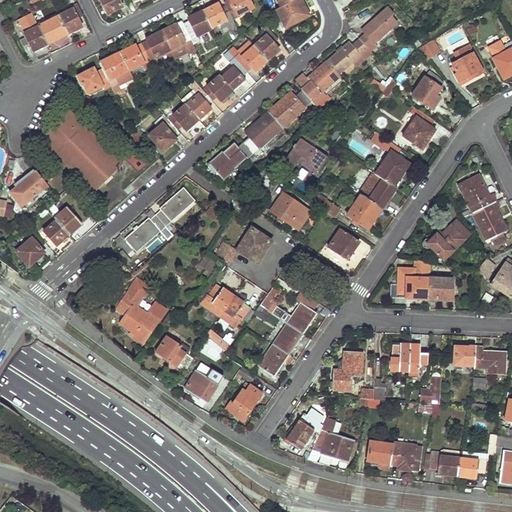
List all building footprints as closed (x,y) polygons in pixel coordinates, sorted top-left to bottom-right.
[(100,0),(108,15),(115,11),(114,8),(121,5),(118,0),(100,0)] [(229,0),(224,2),(227,7),(233,19),(254,9),(249,0),(229,0)] [(277,10),(286,28),(309,16),(300,0),(295,0),(281,7),(277,10)] [(73,10),(60,17),(69,35),(76,32),(74,29),(81,26),(78,19),(84,16),(78,4),(72,7),(73,10)] [(218,4),(203,11),(212,29),(220,25),(222,28),(227,25),(232,35),(239,31),(233,19),(227,7),(221,10),(218,4)] [(364,34),(359,39),(368,49),(371,52),(376,46),(374,44),(392,27),(396,23),(391,17),(393,15),(388,8),(379,15),(381,18),(378,21),(376,19),(362,31),(364,34)] [(190,21),(184,25),(194,45),(200,42),(198,37),(212,30),(212,29),(203,11),(196,15),(197,18),(190,21)] [(36,23),(31,13),(18,19),(23,30),(36,23)] [(59,16),(39,26),(39,28),(48,45),(58,40),(69,35),(60,17),(59,16)] [(194,45),(184,25),(177,28),(176,27),(169,31),(168,29),(162,32),(171,51),(175,59),(188,53),(189,55),(197,51),(194,45)] [(265,25),(259,30),(266,36),(254,47),(267,61),(273,56),(271,54),(277,48),(273,44),(278,39),(265,25)] [(18,35),(24,47),(30,44),(33,50),(40,47),(41,49),(48,45),(39,28),(25,35),(24,32),(18,35)] [(171,51),(162,32),(154,36),(155,38),(148,41),(142,44),(150,61),(161,56),(164,64),(175,59),(171,51)] [(349,43),(327,61),(339,75),(353,62),(368,49),(359,39),(352,46),(349,43)] [(427,47),(432,56),(439,52),(432,41),(425,45),(427,47)] [(511,47),(511,42),(511,41),(502,46),(505,52),(511,47)] [(250,42),(238,52),(242,57),(254,47),(250,42)] [(502,46),(499,42),(488,48),(494,58),(500,69),(498,70),(503,79),(511,74),(511,47),(505,52),(502,46)] [(129,49),(120,53),(130,72),(144,64),(150,61),(142,44),(136,47),(130,51),(129,49)] [(419,52),(426,60),(432,56),(427,47),(425,45),(417,50),(419,52)] [(454,53),(458,60),(472,52),(469,46),(454,53)] [(234,48),(229,52),(246,72),(251,68),(252,70),(259,65),(260,66),(267,61),(254,47),(242,57),(238,52),(234,48)] [(371,52),(368,49),(353,62),(357,67),(372,53),(371,52)] [(233,67),(221,77),(233,91),(245,80),(242,76),(246,72),(229,52),(224,56),(233,67)] [(483,73),(472,52),(458,60),(459,63),(452,66),(456,73),(454,75),(458,83),(468,78),(470,80),(483,73)] [(109,59),(100,63),(103,69),(103,70),(111,86),(115,95),(122,91),(119,87),(133,80),(130,72),(120,53),(109,59)] [(153,67),(150,61),(144,64),(147,70),(153,67)] [(344,80),(341,77),(339,75),(327,61),(307,78),(310,82),(301,91),(311,102),(312,102),(314,106),(318,103),(327,95),(344,80)] [(94,69),(78,77),(82,86),(84,85),(89,94),(102,87),(104,90),(111,86),(103,70),(103,69),(96,72),(94,69)] [(435,75),(429,71),(416,89),(412,96),(432,109),(440,98),(436,96),(440,88),(443,84),(435,75)] [(220,76),(203,91),(207,96),(211,100),(216,96),(221,102),(233,91),(221,77),(220,76)] [(387,87),(391,81),(385,77),(380,83),(387,87)] [(459,86),(470,80),(468,78),(458,83),(459,86)] [(391,81),(387,87),(391,90),(396,84),(391,81)] [(195,82),(190,86),(194,91),(198,95),(194,99),(186,106),(199,120),(211,110),(207,104),(203,100),(207,96),(203,91),(195,82)] [(387,87),(380,83),(377,88),(383,92),(387,87)] [(382,93),(387,96),(391,91),(391,90),(387,87),(383,92),(382,93)] [(445,91),(440,88),(436,96),(440,98),(445,91)] [(190,94),(194,99),(198,95),(194,91),(190,94)] [(295,97),(291,93),(283,100),(284,102),(271,114),(282,127),(311,102),(301,91),(295,97)] [(329,98),(327,95),(318,103),(321,107),(328,102),(329,98)] [(284,102),(283,100),(269,112),(271,114),(284,102)] [(186,105),(168,120),(178,130),(182,126),(187,131),(199,120),(186,106),(186,105)] [(416,117),(403,137),(415,145),(421,135),(429,140),(436,130),(430,126),(433,121),(414,107),(410,113),(416,117)] [(244,134),(248,138),(243,143),(252,153),(282,127),(271,114),(269,112),(244,134)] [(69,114),(44,139),(91,186),(116,161),(69,114)] [(161,126),(149,136),(163,152),(170,146),(169,144),(175,138),(176,139),(181,134),(178,130),(168,120),(164,115),(157,122),(161,126)] [(325,131),(321,137),(328,141),(332,135),(325,131)] [(370,140),(383,148),(389,141),(375,132),(370,140)] [(429,140),(421,135),(415,145),(422,150),(429,140)] [(328,158),(300,139),(296,145),(294,144),(292,147),(294,148),(287,158),(286,160),(295,167),(298,162),(302,164),(317,175),(319,171),(328,158)] [(252,153),(243,143),(238,148),(234,143),(208,166),(214,173),(216,172),(223,179),(246,158),(252,153)] [(409,163),(390,151),(375,174),(396,188),(400,182),(397,180),(409,163)] [(258,159),(252,153),(246,158),(251,164),(258,159)] [(120,165),(116,161),(91,186),(95,189),(120,165)] [(49,187),(37,172),(11,194),(17,201),(24,195),(30,202),(32,203),(35,201),(34,199),(49,187)] [(372,172),(358,193),(360,195),(382,209),(389,199),(396,188),(375,174),(372,172)] [(464,218),(472,213),(496,202),(492,195),(489,196),(479,175),(459,185),(471,210),(462,214),(464,218)] [(161,210),(156,215),(166,227),(195,201),(183,187),(174,196),(175,198),(172,201),(170,199),(159,209),(161,210)] [(283,194),(271,212),(290,225),(298,231),(311,212),(283,194)] [(30,202),(24,195),(17,201),(23,208),(30,202)] [(320,195),(314,204),(324,211),(333,217),(339,209),(325,199),(325,198),(320,195)] [(382,209),(360,195),(346,215),(353,220),(368,230),(369,229),(382,209)] [(472,213),(486,241),(492,238),(496,245),(505,241),(501,233),(507,231),(496,210),(499,209),(496,202),(472,213)] [(224,209),(217,203),(209,212),(216,218),(224,209)] [(14,207),(6,205),(4,217),(11,218),(14,207)] [(68,208),(55,219),(57,221),(69,236),(74,231),(81,239),(88,232),(68,208)] [(125,239),(137,253),(166,227),(156,215),(150,220),(149,218),(138,228),(139,229),(136,232),(134,231),(125,239)] [(69,236),(57,221),(44,232),(53,243),(48,246),(59,258),(64,253),(58,246),(57,247),(55,245),(61,239),(63,242),(69,236)] [(430,247),(443,260),(469,235),(456,221),(442,234),(439,238),(436,235),(431,241),(430,240),(429,240),(428,239),(426,239),(425,239),(424,240),(423,241),(423,242),(422,243),(422,244),(422,245),(423,246),(423,247),(424,248),(425,248),(426,248),(428,248),(429,248),(430,247)] [(272,242),(252,228),(237,251),(257,264),(272,242)] [(328,248),(347,261),(353,252),(348,248),(349,246),(352,248),(357,240),(340,229),(328,248)] [(32,239),(16,253),(27,265),(33,259),(36,262),(45,254),(53,263),(59,258),(48,246),(43,252),(32,239)] [(237,251),(223,242),(214,257),(228,266),(237,251)] [(211,260),(205,256),(196,268),(201,272),(204,267),(205,268),(211,260)] [(36,262),(33,259),(27,265),(29,268),(36,262)] [(495,265),(487,259),(477,271),(485,278),(495,265)] [(490,285),(511,298),(511,296),(511,262),(507,259),(490,285)] [(215,262),(211,260),(205,268),(209,270),(215,262)] [(398,268),(397,294),(421,295),(420,302),(429,302),(430,279),(431,271),(426,271),(426,279),(415,278),(415,269),(398,268)] [(452,280),(430,279),(429,302),(429,306),(437,307),(437,301),(451,301),(452,280)] [(118,307),(117,309),(126,315),(120,323),(136,334),(134,337),(144,344),(166,311),(155,304),(150,312),(152,313),(150,316),(133,305),(135,303),(139,297),(142,298),(150,287),(141,281),(138,284),(133,292),(130,290),(128,292),(118,307)] [(138,284),(135,282),(130,290),(133,292),(138,284)] [(214,288),(208,284),(196,300),(219,316),(233,297),(230,295),(230,294),(217,284),(214,288)] [(274,285),(259,306),(265,309),(266,310),(281,289),(274,285)] [(118,307),(128,292),(126,291),(116,305),(118,307)] [(236,300),(233,297),(219,316),(236,329),(251,308),(237,299),(236,300)] [(301,303),(287,324),(303,335),(311,323),(317,314),(301,303)] [(259,305),(256,310),(262,314),(265,309),(259,306),(259,305)] [(287,324),(273,345),(289,355),(296,345),(303,335),(287,324)] [(212,334),(209,338),(227,352),(231,347),(224,341),(223,342),(212,334)] [(166,337),(155,353),(177,368),(177,367),(184,372),(193,359),(186,355),(190,349),(182,344),(180,346),(166,337)] [(389,372),(409,373),(410,344),(400,344),(400,345),(392,345),(392,354),(396,354),(396,358),(390,358),(389,372)] [(420,344),(410,344),(409,373),(408,377),(419,377),(419,365),(427,366),(427,354),(420,354),(420,344)] [(289,355),(273,345),(258,366),(274,377),(285,362),(289,364),(293,358),(289,355)] [(455,347),(454,366),(474,367),(475,347),(469,347),(469,348),(455,347)] [(484,347),(475,347),(474,367),(474,369),(489,369),(488,374),(505,375),(506,353),(483,352),(484,347)] [(363,352),(344,351),(343,371),(333,370),(332,391),(352,391),(353,377),(362,377),(363,352)] [(243,366),(238,373),(251,382),(255,376),(248,369),(243,366)] [(224,376),(212,369),(207,377),(196,370),(184,389),(207,403),(219,384),(224,376)] [(421,390),(420,404),(433,406),(440,406),(442,378),(431,378),(430,391),(421,390)] [(474,378),(473,390),(486,390),(486,379),(474,378)] [(362,389),(360,399),(368,400),(369,400),(373,400),(373,387),(373,380),(365,379),(365,389),(362,389)] [(233,404),(231,402),(225,411),(243,424),(254,407),(252,406),(256,399),(258,401),(263,393),(246,382),(233,404)] [(384,401),(384,387),(373,387),(373,400),(380,401),(384,401)] [(360,399),(359,407),(367,408),(368,400),(360,399)] [(368,407),(379,408),(380,401),(373,400),(369,400),(368,407)] [(303,413),(298,420),(314,430),(318,424),(303,413)] [(347,462),(354,441),(331,434),(335,422),(326,419),(321,430),(313,447),(323,450),(321,454),(337,459),(347,462)] [(293,428),(296,430),(288,441),(301,450),(314,430),(298,420),(293,428)] [(502,422),(500,435),(511,437),(511,430),(508,430),(510,424),(505,422),(502,422)] [(296,430),(293,428),(285,439),(288,441),(296,430)] [(498,436),(491,435),(488,455),(495,456),(498,436)] [(511,443),(511,438),(498,436),(495,456),(500,455),(501,447),(511,449),(511,443)] [(370,442),(368,462),(379,463),(378,467),(380,469),(386,470),(389,467),(389,465),(390,465),(393,445),(370,442)] [(419,472),(422,447),(393,443),(393,445),(390,465),(399,466),(402,467),(402,470),(419,472)] [(431,452),(429,470),(438,471),(448,472),(448,476),(457,477),(459,458),(440,456),(441,453),(431,452)] [(511,452),(503,452),(499,482),(511,484),(511,452)] [(478,460),(459,458),(457,477),(467,478),(468,474),(476,475),(486,476),(488,458),(478,457),(478,460)] [(9,507),(15,500),(10,497),(5,504),(9,507)]
